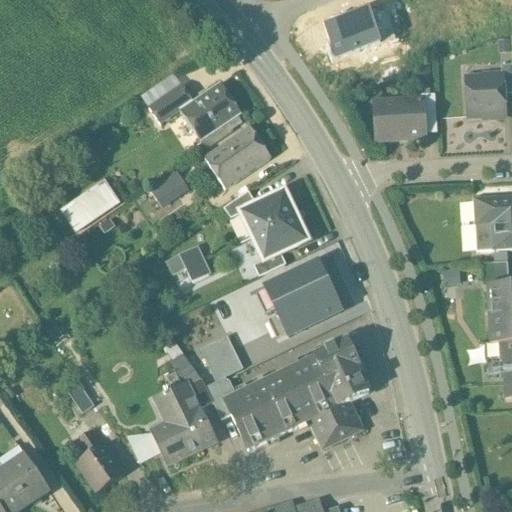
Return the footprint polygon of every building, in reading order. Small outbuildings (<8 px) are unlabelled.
[(382,6),(322,27),(334,62),(395,41),(382,6)] [(511,67),(501,68),(501,78),(502,78),(503,96),(511,95),(511,67)] [(429,70),(417,71),(417,81),(429,80),(429,70)] [(417,71),(406,74),(408,86),(418,86),(417,81),(417,71)] [(174,78),(142,100),(149,110),(181,88),(174,78)] [(484,81),(466,82),(469,119),(504,117),(503,96),(502,78),(501,78),(484,79),(484,81)] [(220,87),(193,105),(182,88),(181,88),(149,110),(160,128),(180,114),(201,144),(240,117),(220,87)] [(434,98),(420,99),(421,104),(422,119),(436,118),(434,98)] [(421,104),(383,106),(385,142),(424,140),(422,119),(421,104)] [(250,131),(204,162),(225,192),(270,161),(250,131)] [(177,173),(149,192),(161,209),(189,190),(177,173)] [(105,181),(61,212),(77,235),(121,204),(105,181)] [(247,196),(225,211),(225,210),(223,211),(231,222),(241,217),(241,216),(257,208),(248,194),(247,195),(247,196)] [(257,208),(241,216),(241,217),(252,240),(296,220),(284,195),(257,208)] [(511,198),(473,201),(474,229),(490,228),(492,252),(491,252),(491,254),(511,252),(511,198)] [(296,220),(252,240),(264,263),(264,264),(281,257),(307,244),(296,220)] [(196,251),(167,265),(174,278),(186,272),(193,285),(208,277),(196,251)] [(281,257),(264,264),(264,263),(253,268),(259,280),(260,280),(260,279),(284,268),(286,267),(281,257)] [(326,258),(265,285),(289,336),(349,309),(326,258)] [(507,265),(481,266),(483,289),(487,289),(486,288),(509,287),(507,265)] [(511,286),(509,287),(486,288),(487,289),(490,348),(499,347),(500,366),(502,366),(505,404),(511,403),(511,286)] [(348,344),(224,403),(248,453),(309,424),(345,406),(368,395),(356,371),(359,369),(348,344)] [(202,382),(188,389),(201,412),(213,406),(202,382)] [(79,387),(68,395),(82,417),(94,409),(79,387)] [(187,387),(168,396),(167,394),(163,396),(176,423),(151,435),(167,470),(217,445),(201,412),(188,389),(187,387)] [(345,406),(309,424),(322,451),(358,433),(345,406)] [(102,449),(92,434),(77,444),(87,459),(76,466),(97,497),(124,478),(103,448),(102,449)] [(50,494),(26,459),(5,474),(28,508),(50,494)] [(23,511),(28,508),(5,474),(0,477),(0,510),(1,511),(23,511)]
